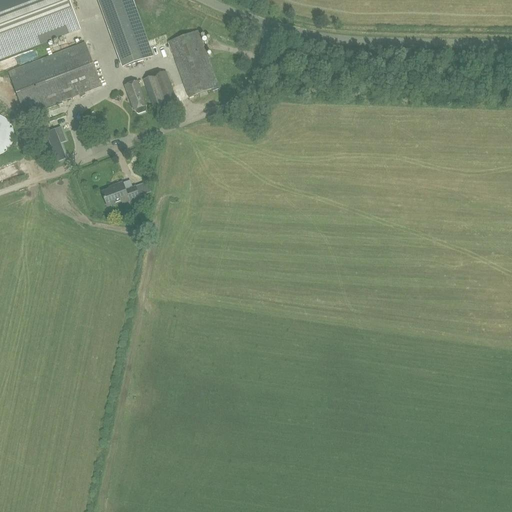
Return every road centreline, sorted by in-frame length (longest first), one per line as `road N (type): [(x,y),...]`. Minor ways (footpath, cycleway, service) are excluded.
road 1 (unclassified): [(511,45),(330,40),(205,0)]
road 2 (unknown): [(81,163),(77,111),(114,76),(85,0)]
